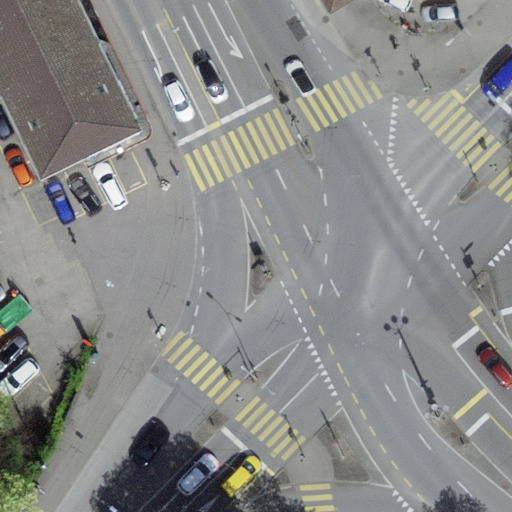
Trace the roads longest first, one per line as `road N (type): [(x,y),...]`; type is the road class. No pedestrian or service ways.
road 1 (primary): [(200,0),(358,300)]
road 2 (secondary): [(358,300),(159,502)]
road 3 (primary): [(358,300),(511,489)]
road 4 (secondary): [(358,300),(494,160)]
